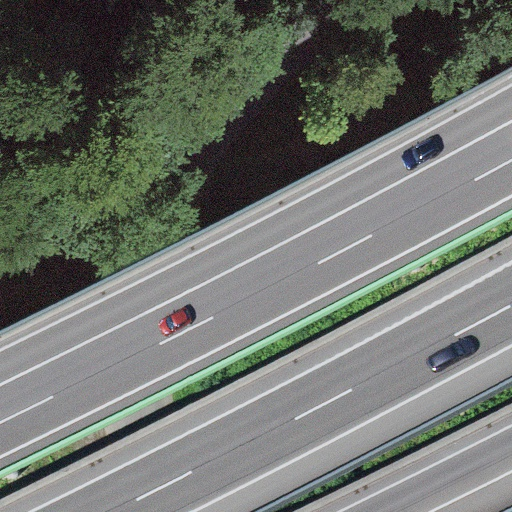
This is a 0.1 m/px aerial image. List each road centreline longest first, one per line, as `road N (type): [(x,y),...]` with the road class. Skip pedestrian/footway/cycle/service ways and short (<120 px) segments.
road 1 (unclassified): [(205,511),(140,374),(147,242),(227,111),(348,0)]
road 2 (motorway): [(511,145),(0,407)]
road 3 (motorway): [(116,511),(511,306)]
road 4 (motorway): [(397,511),(511,455)]
